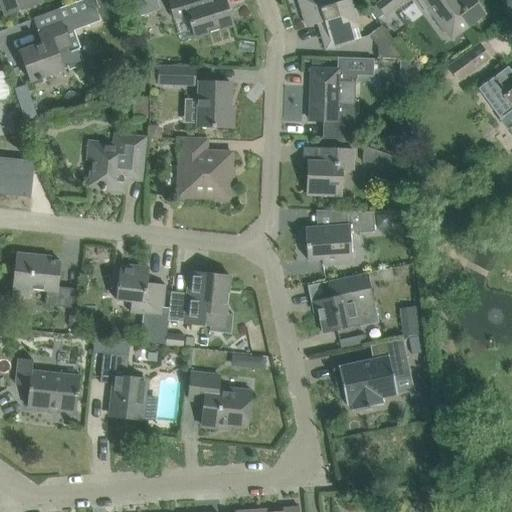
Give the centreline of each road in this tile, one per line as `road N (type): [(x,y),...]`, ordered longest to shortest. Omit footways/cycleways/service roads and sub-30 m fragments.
road 1 (residential): [(6,481),(31,494),(272,476),(293,455),(302,428),(272,257)]
road 2 (residential): [(272,257),(0,230)]
road 3 (residential): [(272,257),(274,83),(262,0)]
